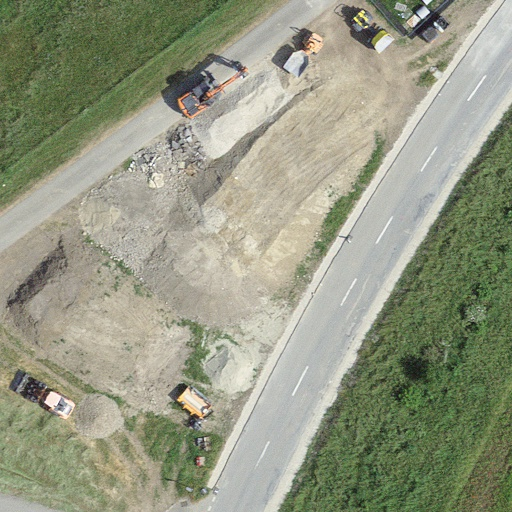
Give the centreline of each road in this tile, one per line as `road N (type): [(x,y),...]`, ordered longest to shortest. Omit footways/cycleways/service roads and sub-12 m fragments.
road 1 (secondary): [(511,37),(394,211),(239,511)]
road 2 (unclassified): [(306,0),(0,232)]
